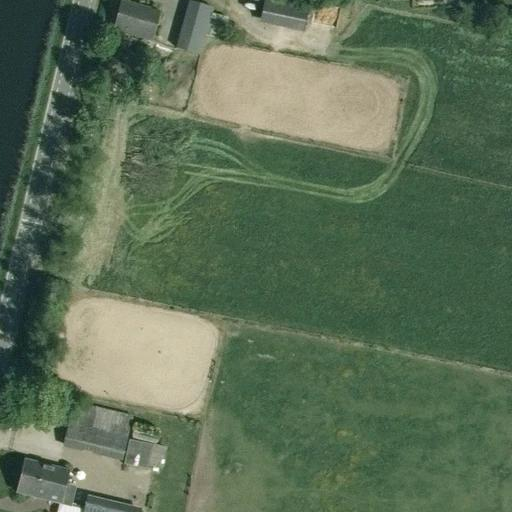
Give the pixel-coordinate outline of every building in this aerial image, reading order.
[(119,0),(111,29),(149,41),(160,4),(148,1),(146,9),(119,0)] [(309,3),(297,0),(263,0),(259,22),(303,32),(309,3)] [(197,54),(210,8),(187,1),(174,47),(197,54)] [(148,48),(135,45),(132,55),(145,58),(148,48)] [(130,426),(72,412),(63,448),(121,462),(130,426)] [(165,461),(170,440),(156,436),(151,458),(165,461)] [(126,460),(147,465),(147,464),(151,449),(152,446),(131,440),(126,460)] [(69,471),(26,460),(17,493),(60,504),(69,471)] [(139,511),(140,509),(86,495),(83,508),(72,505),(70,511),(139,511)]
